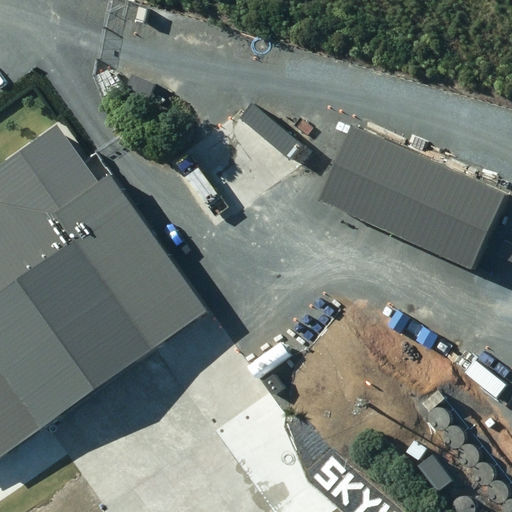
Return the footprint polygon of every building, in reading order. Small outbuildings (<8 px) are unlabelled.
[(314,201),(475,273),(511,195),(350,122),(314,201)] [(0,457),(47,424),(208,312),(115,181),(102,190),(55,125),(0,163),(0,457)] [(312,344),(345,308),(325,290),(293,325),(312,344)] [(270,371),(268,391),(289,393),(291,373),(270,371)] [(511,511),(511,483),(444,401),(423,418),(500,511),(511,511)] [(428,440),(411,452),(443,497),(460,485),(428,440)] [(171,490),(155,469),(130,488),(146,508),(171,490)] [(245,482),(227,497),(239,511),(248,511),(261,502),(245,482)]
